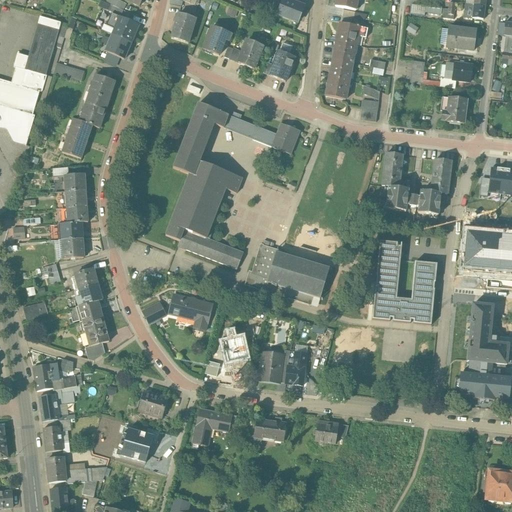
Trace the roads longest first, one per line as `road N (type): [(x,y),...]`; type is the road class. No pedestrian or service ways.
road 1 (residential): [(434,420),(194,394),(142,332),(102,236),(103,174),(147,50)]
road 2 (residential): [(472,147),(449,265),(436,405)]
road 3 (residential): [(305,110),(355,130),(472,147)]
road 4 (residential): [(147,50),(305,110)]
road 5 (residential): [(479,147),(495,9)]
